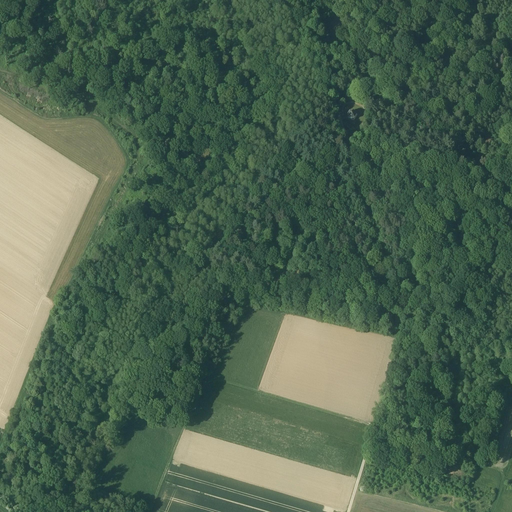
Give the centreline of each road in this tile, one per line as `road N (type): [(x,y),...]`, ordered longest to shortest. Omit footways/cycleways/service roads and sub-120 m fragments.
road 1 (track): [(306,0),(400,323)]
road 2 (track): [(151,511),(206,376),(374,426)]
road 3 (track): [(352,157),(511,191)]
road 4 (track): [(0,455),(54,318)]
road 5 (track): [(508,471),(372,433)]
